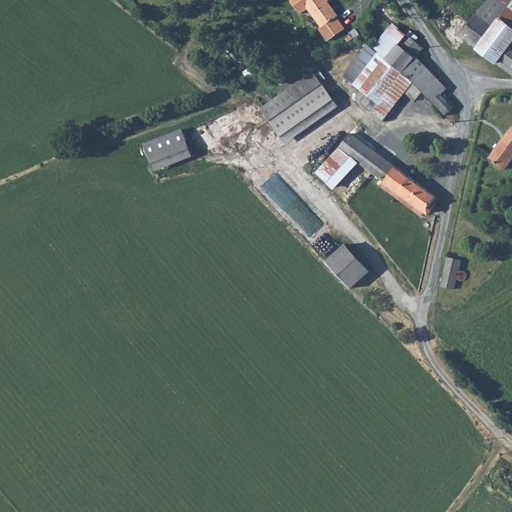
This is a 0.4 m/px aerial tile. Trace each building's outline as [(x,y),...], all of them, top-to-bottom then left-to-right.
[(331,40),(336,36),(329,26),(340,17),(342,16),(329,0),(308,0),(305,2),(325,28),(323,29),(331,40)] [(500,0),(487,0),(476,14),(493,26),(500,17),(509,6),(504,2),(500,0)] [(509,6),(500,17),(505,22),(511,14),(511,0),(505,0),(504,2),(509,6)] [(493,26),(476,14),(461,33),(477,46),(477,48),(482,52),(505,22),(500,17),(493,26)] [(329,26),(336,36),(347,28),(340,17),(329,26)] [(389,22),(371,46),(377,51),(396,27),(389,22)] [(511,26),(505,22),(482,52),(496,63),(497,61),(511,73),(511,26)] [(414,54),(421,44),(405,32),(404,34),(396,27),(377,51),(401,70),(414,54)] [(371,46),(368,44),(345,75),(361,88),(354,96),(373,110),(401,70),(377,51),(371,46)] [(446,86),(414,54),(401,70),(419,88),(445,114),(451,106),(440,93),(446,86)] [(261,105),(279,132),(332,97),(313,69),(261,105)] [(401,70),(373,110),(383,117),(403,90),(412,97),(419,88),(401,70)] [(511,126),(503,139),(511,145),(511,126)] [(383,180),(397,191),(408,175),(349,132),(338,147),(353,158),(383,180)] [(159,178),(194,164),(182,133),(147,146),(159,178)] [(511,159),(511,145),(503,139),(491,155),(506,167),(511,159)] [(322,169),(334,184),(353,158),(338,147),(322,169)] [(331,187),(334,184),(322,169),(317,176),(331,187)] [(397,191),(424,211),(435,195),(408,175),(397,191)] [(378,187),(393,198),(397,191),(383,180),(378,187)] [(419,218),(424,211),(397,191),(393,198),(419,218)] [(369,273),(345,247),(326,265),(350,290),(369,273)] [(459,258),(446,255),(445,263),(458,266),(459,258)] [(458,266),(445,263),(442,275),(455,279),(455,277),(459,279),(462,279),(464,277),(465,272),(462,270),(457,269),(458,266)] [(442,275),(440,284),(453,287),(455,279),(442,275)]
